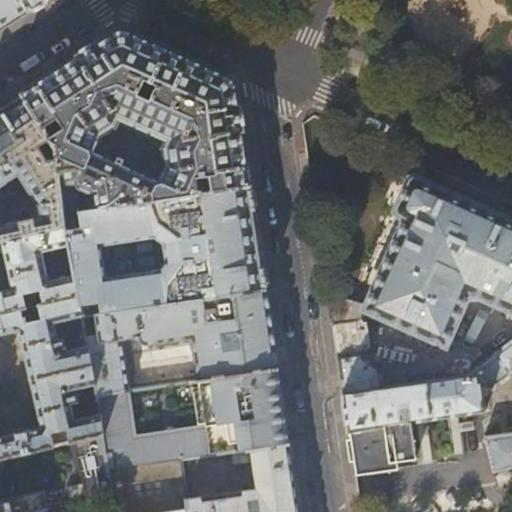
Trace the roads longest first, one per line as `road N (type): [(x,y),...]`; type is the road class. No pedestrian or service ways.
road 1 (residential): [(290,73),(270,117),(329,511)]
road 2 (unclassified): [(290,73),(511,171)]
road 3 (unclassified): [(129,0),(290,73)]
road 4 (residential): [(0,66),(103,0)]
